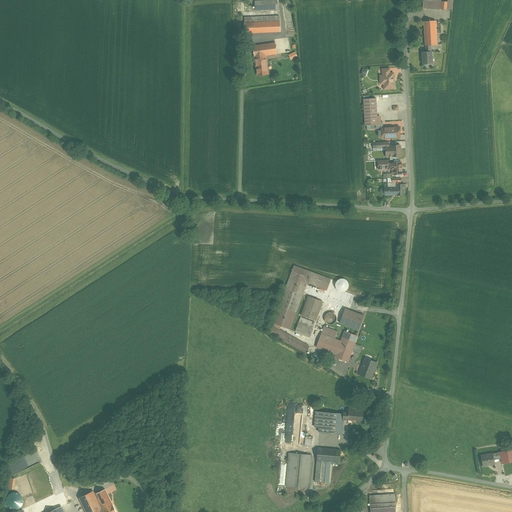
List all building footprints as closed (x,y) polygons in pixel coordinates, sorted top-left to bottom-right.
[(277,0),(254,1),(255,10),(277,9),(277,0)] [(447,0),(447,2),(424,1),(423,9),(452,10),(452,0),(447,0)] [(255,17),(244,18),(245,33),(256,33),(256,23),(255,17)] [(435,21),(423,21),(425,46),(431,45),(437,45),(435,21)] [(280,22),(256,23),(256,33),(280,31),(280,22)] [(275,43),(253,46),(254,57),(254,58),(266,56),(277,54),(275,43)] [(431,45),(425,46),(425,52),(422,52),(422,53),(423,53),(423,59),(422,59),(423,64),(432,63),(432,51),(431,51),(431,45)] [(266,56),(254,58),(257,75),(268,74),(268,73),(266,56)] [(389,68),(382,69),(382,76),(380,76),(380,81),(383,81),(384,82),(384,89),(394,88),(393,74),(390,74),(389,68)] [(376,98),(363,99),(365,126),(374,125),(377,125),(377,122),(376,98)] [(391,130),(382,131),(382,139),(392,138),(391,138),(400,137),(399,127),(391,128),(391,130)] [(400,145),(388,146),(389,147),(386,147),(386,157),(390,156),(390,160),(396,160),(396,156),(400,156),(400,145)] [(401,162),(392,163),(392,164),(392,167),(392,174),(401,174),(401,162)] [(401,184),(396,184),(396,188),(396,194),(404,194),(404,184),(401,184)] [(313,273),(294,266),(290,277),(307,283),(309,284),(313,273)] [(313,273),(309,284),(327,290),(332,279),(313,273)] [(307,283),(290,277),(273,324),(290,330),(307,283)] [(348,288),(349,285),(348,283),(347,280),(344,279),(342,279),(339,279),(337,281),(336,283),(335,285),(336,288),(337,290),(340,291),(342,292),(345,291),(347,290),(348,288)] [(323,302),(308,296),(301,315),(316,321),(323,302)] [(364,316),(345,309),(340,323),(359,330),(364,316)] [(336,321),(337,318),(336,316),(335,314),(333,313),(330,313),(328,313),(326,314),(325,316),(324,319),(325,321),(326,323),(328,324),(331,325),(333,324),(335,323),(336,321)] [(315,323),(301,317),(298,323),(313,329),(315,323)] [(313,329),(298,323),(295,332),(310,337),(313,329)] [(310,347),(273,326),(269,333),(306,354),(310,347)] [(338,331),(324,326),(323,329),(336,335),(338,331)] [(341,342),(335,339),(336,335),(323,329),(316,347),(336,354),(335,357),(348,362),(357,336),(345,331),(341,342)] [(377,363),(365,358),(362,366),(363,366),(360,374),(359,374),(371,379),(371,378),(370,378),(374,369),(377,363)] [(356,402),(355,410),(348,409),(348,413),(343,413),(343,414),(343,419),(348,420),(348,419),(353,419),(352,422),(362,422),(363,410),(364,402),(356,402)] [(338,414),(321,412),(319,432),(342,434),(343,419),(343,414),(338,414)] [(340,450),(318,448),(316,462),(317,462),(329,463),(333,463),(339,464),(340,450)] [(511,449),(500,452),(501,457),(502,463),(511,461),(511,449)] [(500,452),(480,456),(482,465),(489,464),(489,465),(494,464),(493,459),(501,457),(500,452)] [(312,455),(289,453),(286,486),(309,488),(312,455)] [(329,463),(317,462),(315,482),(327,483),(329,463)] [(116,511),(105,489),(97,493),(99,498),(105,511),(116,511)] [(97,499),(93,491),(79,498),(86,511),(105,511),(99,498),(97,499)] [(23,504),(23,501),(23,498),(21,495),(18,493),(15,492),(11,493),(9,495),(7,498),(6,501),(7,504),(9,507),(12,509),(15,510),(18,509),(21,507),(23,504)] [(395,511),(394,494),(370,496),(370,511),(395,511)]
